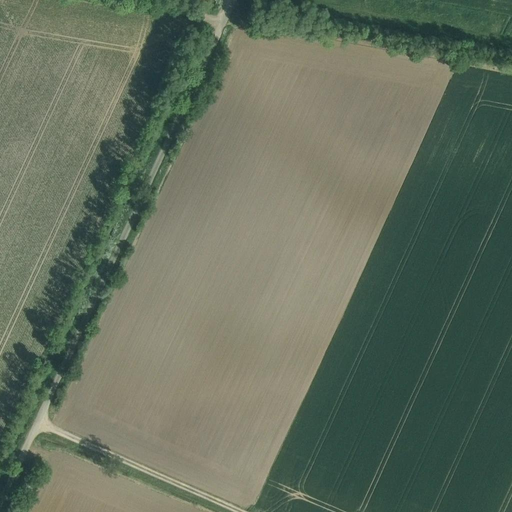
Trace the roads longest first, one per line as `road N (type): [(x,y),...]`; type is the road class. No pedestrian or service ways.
road 1 (track): [(0,504),(235,0)]
road 2 (track): [(38,421),(246,511)]
road 3 (track): [(223,21),(101,0)]
